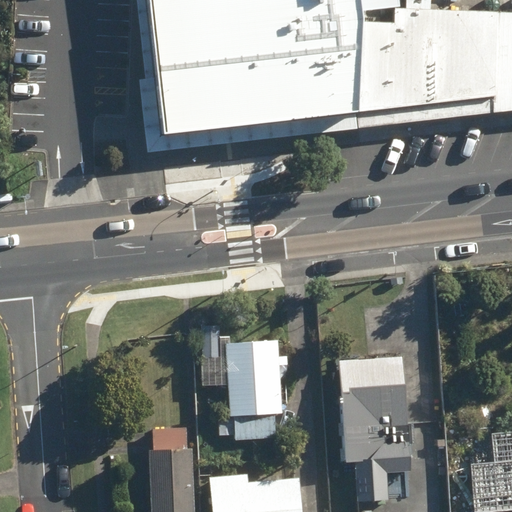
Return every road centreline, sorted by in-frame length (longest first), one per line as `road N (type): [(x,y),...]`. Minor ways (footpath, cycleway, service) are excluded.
road 1 (secondary): [(31,254),(511,199)]
road 2 (residential): [(48,511),(31,254)]
